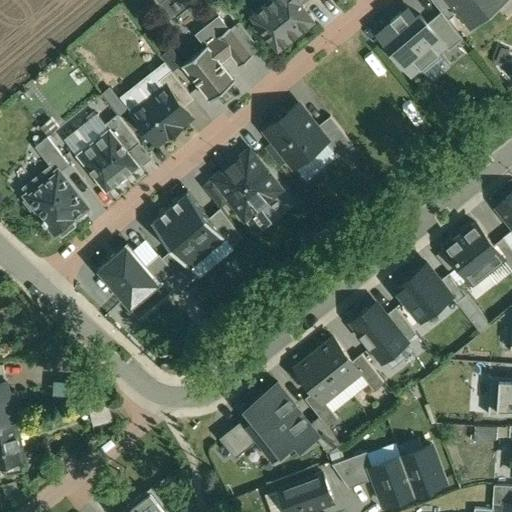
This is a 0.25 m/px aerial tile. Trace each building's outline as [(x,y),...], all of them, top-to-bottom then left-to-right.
[(265,0),(253,10),(280,44),(317,14),(306,0),(265,0)] [(436,0),(442,7),(446,12),(459,2),(457,0),(436,0)] [(457,0),(459,2),(472,19),(496,0),(457,0)] [(408,3),(380,27),(414,67),(446,41),(447,40),(429,18),(421,9),(416,13),(408,3)] [(446,12),(442,7),(429,18),(447,40),(446,41),(449,45),(464,33),(446,12)] [(250,26),(242,15),(232,22),(241,33),(250,26)] [(231,21),(185,58),(213,93),(238,74),(224,56),(234,48),(243,59),(254,50),(241,33),(232,22),(231,21)] [(196,92),(174,64),(162,74),(167,81),(170,79),(186,100),(196,92)] [(167,81),(135,106),(159,137),(172,127),(173,129),(183,121),(182,119),(194,110),(186,100),(170,79),(167,81)] [(266,122),(296,160),(329,134),(316,117),(299,96),(266,122)] [(329,107),(316,117),(329,134),(339,145),(352,134),(329,107)] [(107,118),(111,123),(112,122),(130,145),(141,136),(119,108),(107,118)] [(111,123),(78,148),(108,186),(142,159),(130,145),(112,122),(111,123)] [(69,153),(50,129),(38,140),(56,163),(69,153)] [(251,142),(214,171),(232,194),(246,212),(283,183),(251,142)] [(61,164),(44,177),(41,173),(30,182),(33,186),(30,188),(32,191),(28,194),(37,205),(41,203),(47,211),(45,213),(49,217),(51,216),(59,226),(62,223),(65,227),(76,218),(74,214),(77,212),(75,210),(78,208),(79,210),(87,204),(85,202),(89,199),(61,164)] [(232,194),(214,171),(205,179),(219,198),(222,201),(232,194)] [(184,181),(149,210),(173,238),(187,254),(221,226),(206,208),(184,181)] [(511,184),(496,196),(511,216),(511,184)] [(219,198),(206,208),(221,226),(229,236),(242,226),(222,201),(219,198)] [(481,217),(450,242),(477,276),(506,253),(508,251),(494,233),(481,217)] [(511,236),(504,226),(494,233),(508,251),(506,253),(510,259),(511,257),(511,236)] [(121,230),(92,254),(125,293),(153,270),(142,256),(121,230)] [(173,238),(159,249),(178,272),(182,276),(195,264),(187,254),(173,238)] [(156,245),(142,256),(153,270),(165,284),(178,272),(159,249),(156,245)] [(407,291),(423,312),(454,289),(428,255),(397,278),(407,291)] [(423,312),(407,291),(399,297),(415,319),(423,312)] [(387,306),(375,292),(350,312),(383,355),(409,335),(407,332),(387,306)] [(399,297),(387,306),(407,332),(418,324),(415,319),(399,297)] [(335,330),(316,345),(343,379),(362,364),(352,350),(335,330)] [(360,344),(352,350),(362,364),(374,380),(383,373),(360,344)] [(316,345),(297,360),(313,381),(324,394),(343,379),(316,345)] [(239,389),(252,407),(246,411),(260,430),(272,446),(293,430),(298,436),(320,420),(276,362),(239,389)] [(511,368),(490,368),(489,406),(511,406),(511,368)] [(9,371),(0,373),(0,387),(12,385),(9,371)] [(324,394),(313,381),(304,388),(326,415),(335,408),(324,394)] [(0,387),(0,419),(25,414),(19,384),(12,385),(0,387)] [(238,447),(260,430),(246,411),(223,428),(238,447)] [(25,414),(0,419),(0,459),(9,458),(11,465),(25,462),(24,454),(26,454),(18,416),(25,414)] [(441,474),(428,435),(400,445),(413,483),(441,474)] [(377,468),(373,454),(369,442),(333,452),(351,476),(377,468)] [(413,483),(400,445),(373,454),(377,468),(386,493),(413,483)] [(332,489),(322,463),(280,479),(289,503),(290,505),(306,499),(332,489)] [(150,480),(115,508),(117,511),(169,511),(174,509),(150,480)] [(308,511),(310,511),(306,499),(290,505),(289,503),(281,506),(282,511),(308,511)]
